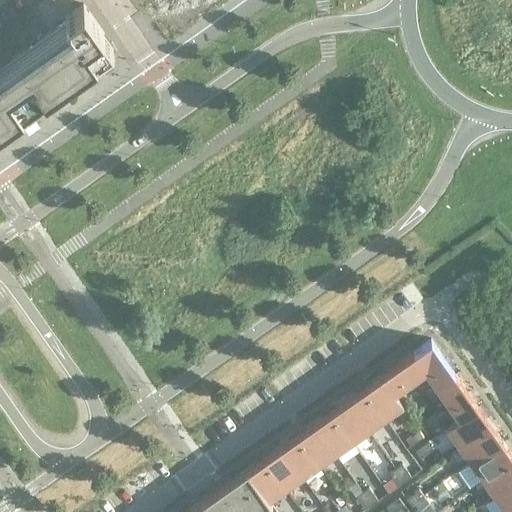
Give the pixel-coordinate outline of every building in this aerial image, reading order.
[(67,18),(0,65),(0,124),(113,45),(83,3),(65,16),(67,18)] [(431,338),(413,350),(426,369),(425,369),(436,385),(455,372),(431,338)] [(426,369),(413,350),(380,374),(393,392),(394,392),(425,369),(426,369)] [(478,406),(455,372),(436,385),(459,418),(460,417),(460,418),(478,406)] [(393,392),(380,374),(363,386),(385,417),(403,404),(394,392),(393,392)] [(385,417),(363,386),(346,397),(368,429),(385,417)] [(368,429),(346,397),(330,409),(352,440),(368,429)] [(490,422),(478,406),(460,418),(460,417),(459,418),(446,427),(459,444),(490,422)] [(352,440),(330,409),(313,421),(335,452),(352,440)] [(446,420),(439,425),(442,429),(449,425),(446,420)] [(335,452),(313,421),(296,433),(318,464),(335,452)] [(502,439),(490,422),(459,444),(471,461),(502,439)] [(424,435),(418,426),(407,434),(413,443),(424,435)] [(318,464),(296,433),(280,444),(302,476),(318,464)] [(511,456),(511,453),(502,439),(471,461),(482,478),(511,456)] [(432,450),(426,441),(415,449),(421,458),(432,450)] [(302,476),(280,444),(263,456),(285,487),(302,476)] [(285,487),(263,456),(246,468),(268,499),(269,499),(285,487)] [(511,481),(511,456),(482,478),(494,494),(511,481)] [(401,461),(394,465),(404,479),(411,474),(401,461)] [(404,479),(394,465),(388,470),(397,484),(404,479)] [(268,499),(246,468),(221,485),(240,511),(259,511),(272,503),(269,499),(268,499)] [(511,506),(511,481),(494,494),(506,511),(511,506)] [(368,484),(361,489),(371,503),(378,498),(368,484)] [(240,511),(221,485),(183,511),(240,511)] [(419,488),(406,497),(411,503),(424,494),(419,488)] [(371,503),(361,489),(355,494),(364,508),(371,503)] [(428,500),(424,494),(411,503),(416,510),(428,500)] [(398,496),(386,506),(390,511),(392,511),(404,503),(398,496)]
